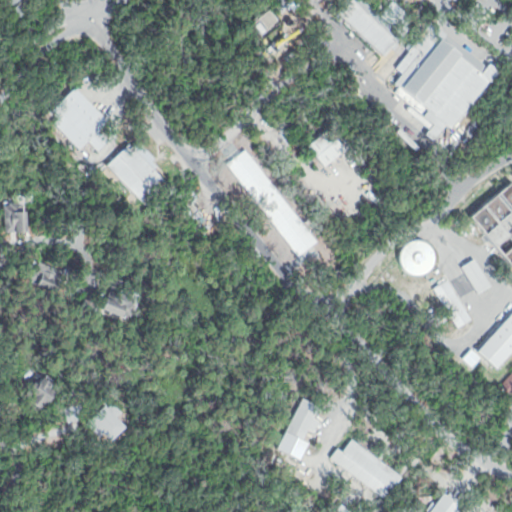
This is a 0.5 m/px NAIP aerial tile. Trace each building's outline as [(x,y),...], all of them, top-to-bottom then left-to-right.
[(3,0),(18,0),(25,11),(15,17),(3,0)] [(348,0),(366,0),(405,35),(386,56),(338,12),(348,0)] [(274,6),(283,19),(262,34),(253,21),(274,6)] [(431,29),(487,68),(491,62),(501,70),(452,130),(387,81),(431,29)] [(78,82),(121,127),(98,150),(89,140),(77,151),(43,116),(78,82)] [(308,147),(326,166),(347,146),(329,127),(308,147)] [(133,142),(172,185),(149,206),(110,163),(133,142)] [(511,183),(487,203),(502,221),(489,232),(511,261),(511,183)] [(8,200),(28,201),(28,229),(8,228),(8,200)] [(436,250),(417,238),(401,266),(420,277),(436,250)] [(477,258),(493,285),(480,292),(464,266),(477,258)] [(37,260),(65,272),(69,263),(80,268),(74,279),(66,276),(58,293),(29,280),(37,260)] [(450,280),(475,320),(461,329),(436,288),(450,280)] [(112,285),(139,295),(131,317),(104,307),(112,285)] [(85,297),(93,301),(89,311),(81,308),(85,297)] [(511,314),(511,351),(497,367),(479,350),(511,314)] [(44,376),(61,384),(48,411),(31,402),(44,376)] [(306,398),(321,406),(315,416),(320,419),(313,431),(309,429),(303,438),(287,429),(306,398)] [(356,439),(404,476),(385,501),(329,458),(339,445),(347,452),(356,439)] [(429,511),(448,488),(467,503),(459,511),(429,511)] [(342,501),(356,510),(354,511),(337,511),(336,511),(342,501)]
